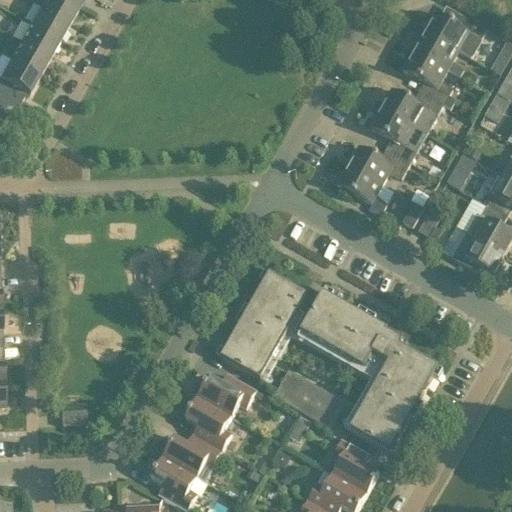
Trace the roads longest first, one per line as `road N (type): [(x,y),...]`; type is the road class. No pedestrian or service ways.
road 1 (residential): [(269,188),(115,458),(101,467),(45,471)]
road 2 (residential): [(32,472),(23,188)]
road 3 (residential): [(511,329),(269,188)]
road 4 (residential): [(327,0),(363,20),(269,188)]
road 5 (residential): [(23,188),(127,0)]
road 6 (residential): [(409,511),(511,332)]
